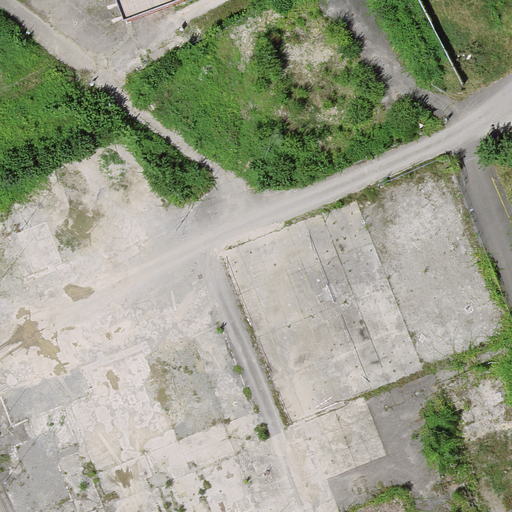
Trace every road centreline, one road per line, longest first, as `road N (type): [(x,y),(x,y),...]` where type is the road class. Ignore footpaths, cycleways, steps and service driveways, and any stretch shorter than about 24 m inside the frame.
road 1 (residential): [(428,276),(511,489)]
road 2 (track): [(215,0),(90,76)]
road 3 (unknown): [(467,124),(511,257)]
